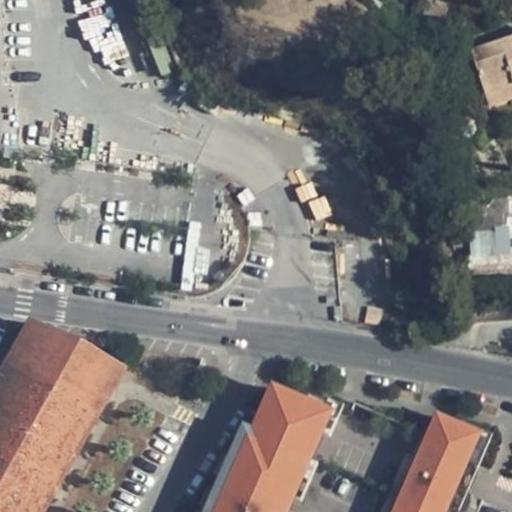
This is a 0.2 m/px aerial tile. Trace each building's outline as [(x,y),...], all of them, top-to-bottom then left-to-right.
[(511,83),(511,38),(471,51),(484,93),(511,83)] [(511,98),(511,83),(484,93),(488,106),(511,98)] [(472,222),(471,234),(511,230),(511,200),(469,204),(468,221),(472,222)] [(511,230),(471,234),(468,269),(511,266),(511,230)] [(71,333),(22,310),(0,349),(0,511),(35,511),(121,357),(87,341),(71,333)] [(259,375),(205,511),(290,511),(332,403),(259,375)] [(431,408),(390,511),(449,511),(482,428),(431,408)]
